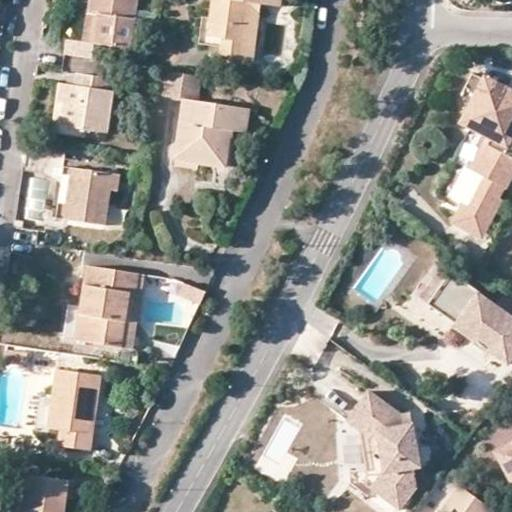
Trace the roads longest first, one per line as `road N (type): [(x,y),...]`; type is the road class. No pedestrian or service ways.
road 1 (residential): [(177,511),(360,167),(414,28)]
road 2 (residential): [(0,211),(29,0)]
